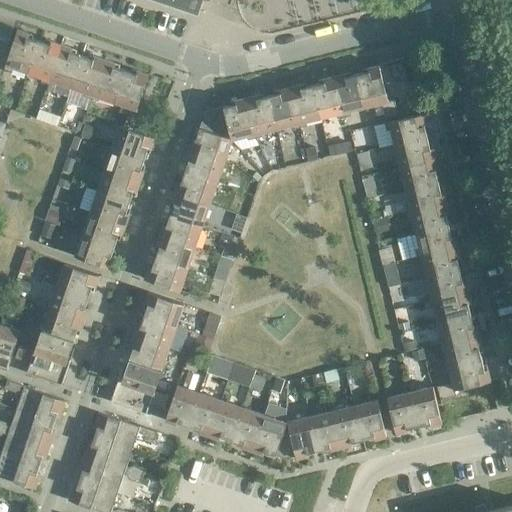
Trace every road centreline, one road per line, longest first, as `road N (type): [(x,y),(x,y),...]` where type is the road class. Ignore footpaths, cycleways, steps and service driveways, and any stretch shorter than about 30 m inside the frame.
road 1 (residential): [(490,165),(452,18),(224,68),(2,0)]
road 2 (residential): [(339,511),(355,470),(511,431)]
